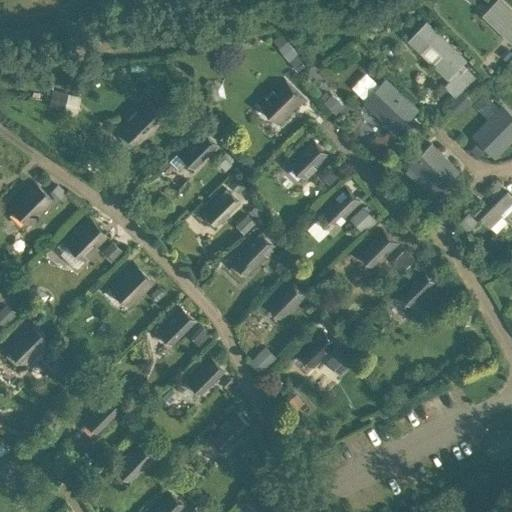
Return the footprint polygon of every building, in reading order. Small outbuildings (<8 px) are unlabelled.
[(511,11),(499,0),(497,0),(490,9),(506,24),(504,27),(508,32),(511,29),(511,11)] [(465,58),(438,32),(429,41),(456,67),(465,58)] [(284,76),(259,102),(281,124),(306,98),(284,76)] [(378,91),(407,119),(417,108),(388,80),(378,91)] [(58,110),(65,89),(52,85),(45,106),(58,110)] [(73,113),(78,94),(67,91),(61,109),(73,113)] [(145,97),(119,123),(142,145),(167,119),(145,97)] [(511,115),(507,111),(481,138),(491,147),(511,125),(511,115)] [(202,130),(178,154),(194,170),(218,146),(202,130)] [(314,138),(289,162),(305,178),(330,154),(314,138)] [(458,169),(432,143),(415,162),(426,174),(421,179),(435,193),(458,169)] [(55,200),(33,178),(7,204),(29,226),(55,200)] [(347,184),(317,214),(333,230),(363,201),(347,184)] [(225,186),(201,211),(217,227),(241,202),(225,186)] [(511,193),(508,189),(482,216),(491,225),(504,211),(511,218),(511,193)] [(362,228),(375,215),(362,201),(349,215),(362,228)] [(110,236),(88,214),(62,240),(84,262),(110,236)] [(383,227),(359,251),(375,267),(399,243),(383,227)] [(261,230),(230,261),(247,276),(277,246),(261,230)] [(110,238),(100,249),(111,258),(121,247),(110,238)] [(133,260),(108,286),(130,308),(155,282),(133,260)] [(423,266),(398,291),(415,307),(439,282),(423,266)] [(291,279),(267,303),(283,319),(307,295),(291,279)] [(0,306),(0,316),(4,321),(14,310),(4,301),(0,306)] [(180,305),(156,329),(172,346),(196,321),(180,305)] [(29,319),(3,345),(25,367),(51,341),(29,319)] [(322,327),(298,351),(314,367),(338,343),(322,327)] [(210,354),(185,379),(201,395),(226,371),(210,354)] [(106,393),(82,418),(98,434),(122,409),(106,393)] [(234,409),(210,433),(226,449),(251,425),(234,409)] [(137,441),(113,466),(129,482),(153,458),(137,441)] [(168,491),(146,511),(179,511),(184,507),(168,491)]
